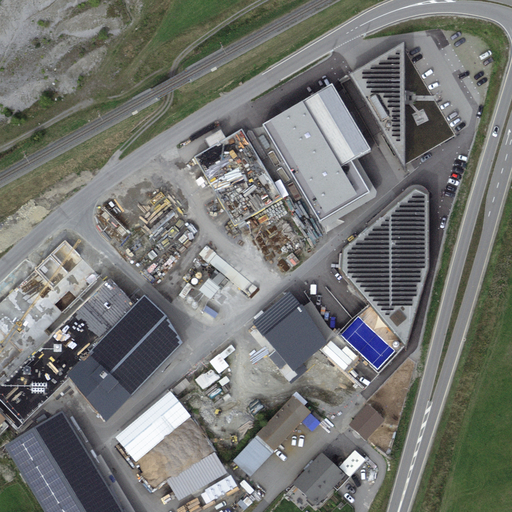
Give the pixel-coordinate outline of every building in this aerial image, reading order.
[(403,42),(350,74),(354,82),(405,167),(405,164),(404,104),(404,98),(404,90),(403,48),(403,42)] [(404,104),(405,164),(454,135),(434,101),(431,95),(403,48),(404,90),(404,98),(404,104)] [(332,86),(263,128),(320,223),(365,197),(346,166),(371,151),(332,86)] [(211,146),(192,158),(235,228),(283,198),(240,128),(227,137),(211,146)] [(206,138),(211,146),(227,137),(223,129),(206,138)] [(444,164),(438,162),(366,226),(365,247),(396,281),(362,314),(405,352),(433,321),(454,240),(450,167),(444,164)] [(67,240),(17,292),(40,315),(90,263),(67,240)] [(288,290),(251,322),(294,372),(327,343),(302,304),(288,290)] [(144,294),(87,352),(133,395),(183,342),(167,316),(144,294)] [(48,329),(34,344),(52,359),(65,344),(48,329)] [(106,423),(133,395),(87,352),(66,374),(106,423)] [(203,391),(218,381),(211,371),(196,382),(203,391)] [(20,422),(49,393),(37,381),(8,410),(20,422)] [(293,395),(257,434),(275,451),(311,412),(293,395)] [(348,425),(365,440),(384,420),(367,404),(348,425)] [(5,446),(33,492),(90,458),(62,411),(5,446)] [(273,453),(255,437),(233,461),(251,477),(273,453)] [(227,473),(215,452),(167,479),(179,500),(227,473)] [(345,474),(322,452),(293,483),(317,504),(345,474)] [(33,492),(45,511),(105,511),(119,504),(90,458),(33,492)]
